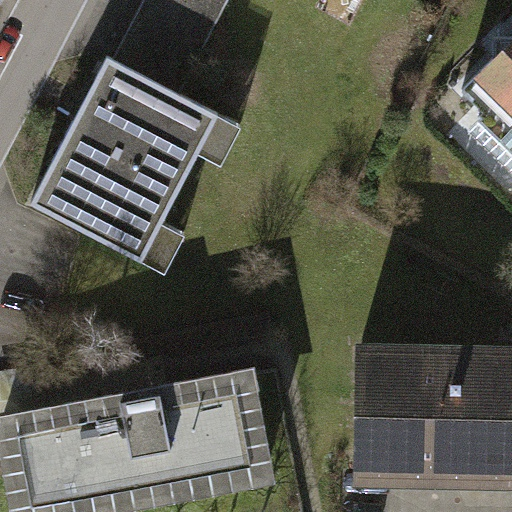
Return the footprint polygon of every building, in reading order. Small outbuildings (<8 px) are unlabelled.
[(143,0),(113,59),(180,94),(229,0),(143,0)] [(511,11),(452,72),(511,130),(511,11)] [(180,94),(113,59),(106,56),(29,203),(164,273),(184,234),(162,223),(198,153),(222,165),(242,126),(180,94)] [(511,338),(353,335),(350,480),(511,483),(511,338)] [(248,362),(0,410),(0,462),(9,511),(84,511),(270,476),(248,362)]
